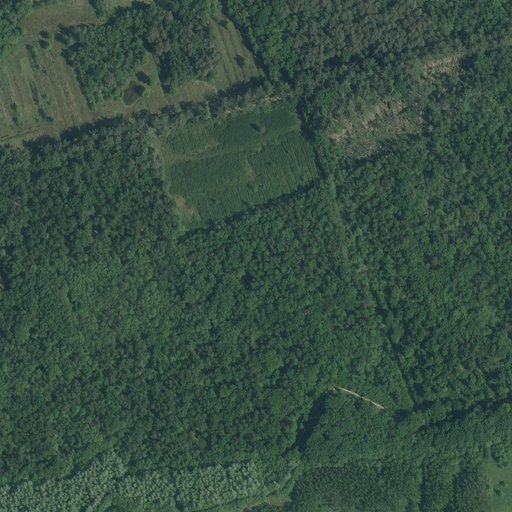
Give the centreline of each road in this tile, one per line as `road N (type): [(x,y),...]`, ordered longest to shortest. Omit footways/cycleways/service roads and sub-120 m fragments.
road 1 (track): [(114,448),(118,433),(62,281),(69,268),(159,245),(189,247),(337,185)]
road 2 (track): [(368,271),(220,330),(215,321),(90,355)]
